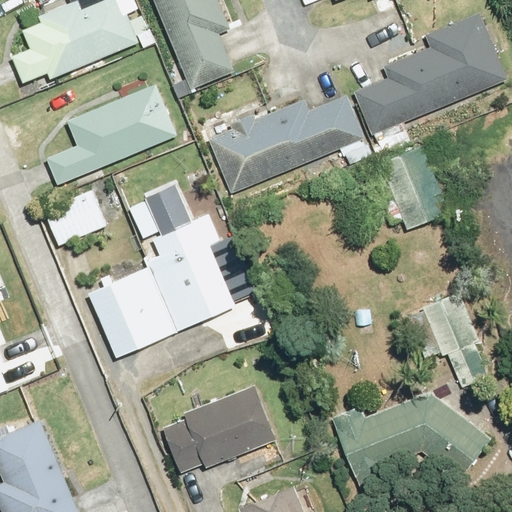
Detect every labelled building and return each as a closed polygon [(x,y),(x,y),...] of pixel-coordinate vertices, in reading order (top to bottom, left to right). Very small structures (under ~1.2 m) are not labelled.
[(49,71),(138,35),(123,0),(52,0),(37,6),(40,12),(21,20),(29,40),(10,48),(21,74),(46,64),(49,71)] [(223,0),(157,0),(190,81),(236,62),(221,25),(232,21),(223,0)] [(354,84),(371,126),(507,72),(480,6),(425,28),(430,39),(381,58),(386,71),(354,84)] [(156,76),(66,111),(76,137),(42,150),(52,176),(176,127),(156,76)] [(206,131),(229,186),(362,131),(345,88),(308,103),(303,91),(253,112),(250,104),(226,114),(229,122),(206,131)] [(420,136),(378,155),(407,221),(449,203),(420,136)] [(58,244),(108,223),(94,189),(44,210),(58,244)] [(86,277),(116,347),(234,298),(210,239),(219,235),(207,206),(151,229),(159,247),(86,277)] [(461,283),(421,300),(457,383),(496,367),(461,283)] [(0,367),(9,364),(0,340),(0,367)] [(277,434),(253,375),(178,405),(181,411),(160,419),(179,466),(199,458),(202,464),(277,434)] [(384,459),(421,445),(459,474),(492,431),(427,383),(364,408),(359,395),(326,408),(359,492),(392,479),(384,459)] [(83,511),(43,410),(0,427),(0,459),(6,473),(0,475),(0,489),(9,511),(83,511)] [(308,511),(295,478),(238,499),(242,511),(308,511)]
